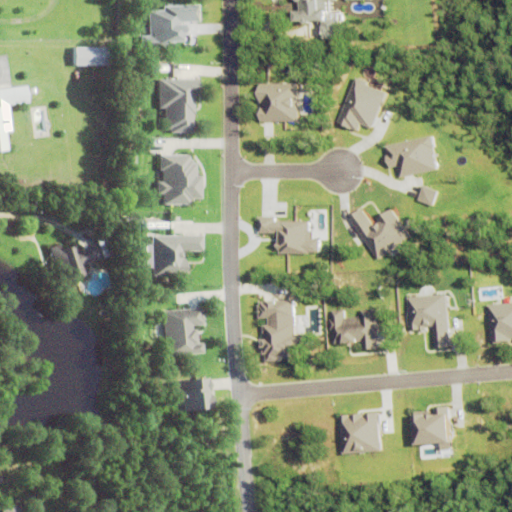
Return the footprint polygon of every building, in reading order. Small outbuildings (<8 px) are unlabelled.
[(340,38),(339,12),(328,12),(327,0),(298,0),(299,9),(292,10),(292,22),(322,22),(323,39),(340,38)] [(144,10),(145,34),(137,35),(137,44),(178,42),(177,22),(195,21),(194,4),(157,6),(158,9),(144,10)] [(74,50),(108,50),(108,69),(74,69),(74,50)] [(155,108),(160,107),(161,131),(191,131),(190,78),(154,79),(155,108)] [(337,123),(357,130),(360,124),(372,128),(386,91),(354,79),(337,123)] [(297,83),(256,82),(256,103),(257,103),(256,120),(297,121),(297,83)] [(0,91),(27,88),(29,105),(8,107),(11,134),(6,135),(8,153),(0,153),(0,91)] [(397,166),(399,177),(437,170),(431,136),(384,145),(388,168),(397,166)] [(198,199),(198,175),(193,175),(193,161),(187,161),(187,154),(157,154),(157,181),(154,181),(154,194),(158,194),(158,204),(187,204),(187,199),(198,199)] [(103,196),(114,195),(115,206),(110,206),(110,217),(104,217),(103,196)] [(410,236),(391,209),(370,223),(360,208),(348,217),(376,259),(410,236)] [(318,254),(318,239),(309,238),(309,221),(274,221),(274,216),(256,216),(256,233),(277,233),(277,253),(318,254)] [(148,276),(179,275),(179,251),(199,251),(198,234),(147,235),(148,276)] [(82,273),(83,273),(85,279),(60,287),(48,250),(58,247),(60,252),(74,247),(76,253),(95,247),(94,243),(103,240),(110,259),(100,263),(100,262),(81,268),(82,273)] [(434,328),(435,348),(449,347),(446,294),(408,296),(410,329),(434,328)] [(294,300),(258,301),(259,318),(265,318),(265,338),(261,338),(261,351),(269,350),(270,361),(296,360),(294,300)] [(511,341),(511,302),(488,303),(489,342),(511,341)] [(198,353),(197,342),(190,342),(190,324),(199,324),(199,308),(157,310),(159,355),(198,353)] [(376,309),(361,310),(361,317),(345,318),(344,310),(331,310),(333,343),(363,342),(363,350),(378,349),(376,309)] [(203,409),(202,378),(171,379),(172,410),(203,409)] [(440,443),(440,449),(450,448),(448,406),(431,407),(432,413),(412,414),(413,445),(440,443)] [(380,451),(379,412),(340,414),(342,453),(380,451)] [(26,498),(26,493),(20,493),(20,484),(25,484),(24,467),(33,467),(34,498),(26,498)]
